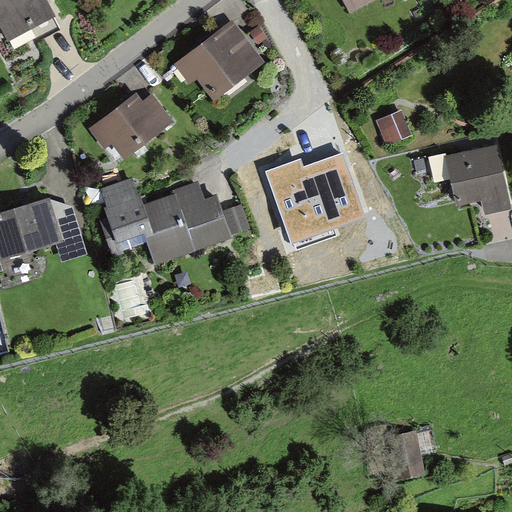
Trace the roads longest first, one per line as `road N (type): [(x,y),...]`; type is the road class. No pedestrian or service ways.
road 1 (residential): [(0,148),(204,0)]
road 2 (residential): [(226,166),(308,101),(310,88),(269,0)]
